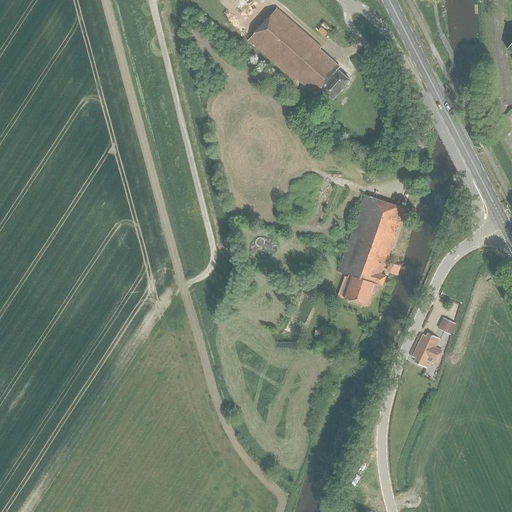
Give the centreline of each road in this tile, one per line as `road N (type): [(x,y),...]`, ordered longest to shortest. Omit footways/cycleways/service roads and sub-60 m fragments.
road 1 (tertiary): [(392,511),(382,433),(395,376),(447,263),(492,234)]
road 2 (unclassified): [(492,234),(386,34),(346,0)]
road 3 (primary): [(506,228),(388,0)]
